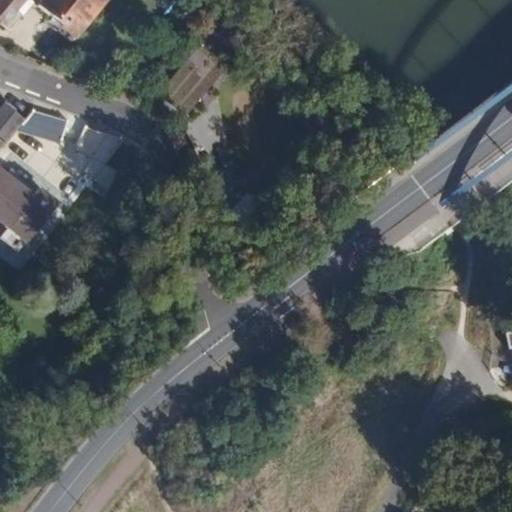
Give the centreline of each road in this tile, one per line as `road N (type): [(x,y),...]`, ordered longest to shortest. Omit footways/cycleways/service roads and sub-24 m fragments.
road 1 (residential): [(0,69),(145,129),(166,165),(200,301),(222,338)]
road 2 (secondary): [(511,110),(222,338)]
road 3 (secondary): [(222,338),(128,418),(49,511)]
